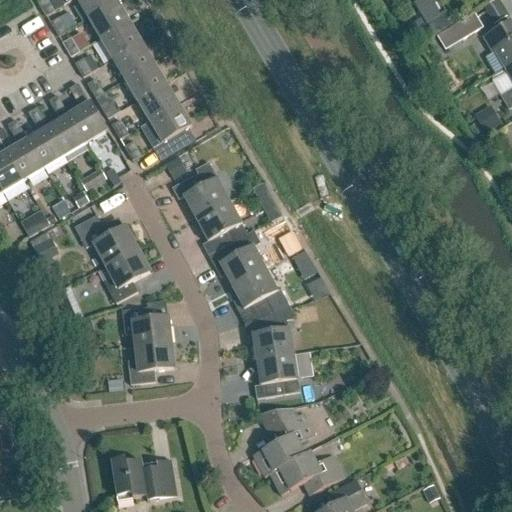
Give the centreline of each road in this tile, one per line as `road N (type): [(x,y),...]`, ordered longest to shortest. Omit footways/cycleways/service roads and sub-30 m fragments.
road 1 (secondary): [(511,471),(245,0)]
road 2 (residential): [(208,409),(212,351),(200,317),(133,220)]
road 3 (residential): [(60,423),(208,409)]
